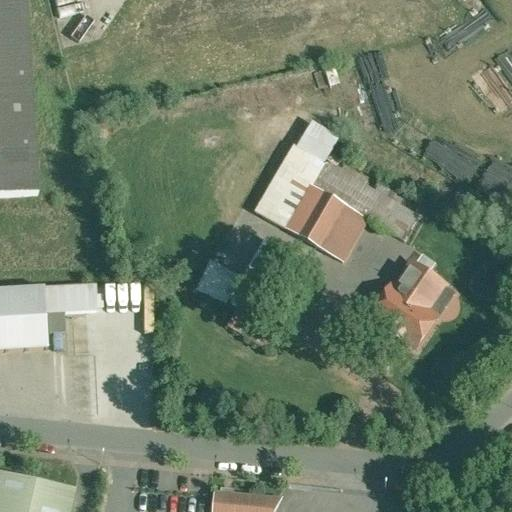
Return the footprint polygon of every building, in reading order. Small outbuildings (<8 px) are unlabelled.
[(26,0),(0,0),(0,197),(39,195),(26,0)] [(327,165),(288,232),(344,264),(369,220),(382,197),(327,165)] [(253,210),(267,187),(259,182),(245,205),(253,210)] [(382,197),(369,220),(385,230),(399,206),(382,197)] [(242,280),(208,263),(193,293),(235,313),(227,329),(240,335),(279,255),(258,245),(242,280)] [(415,265),(397,291),(393,289),(374,318),(389,328),(391,326),(404,334),(402,337),(418,347),(437,318),(429,313),(446,287),(415,265)] [(44,290),(0,292),(0,354),(48,351),(44,290)] [(70,511),(75,493),(0,476),(0,511),(70,511)] [(276,511),(281,501),(218,495),(216,511),(276,511)]
